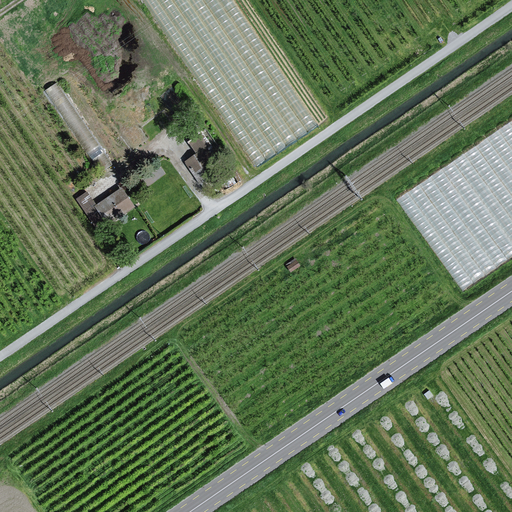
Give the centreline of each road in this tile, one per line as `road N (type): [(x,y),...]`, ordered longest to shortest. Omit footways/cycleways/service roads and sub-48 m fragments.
road 1 (unclassified): [(0,357),(511,4)]
road 2 (primary): [(511,284),(180,511)]
road 3 (primary): [(189,511),(511,296)]
